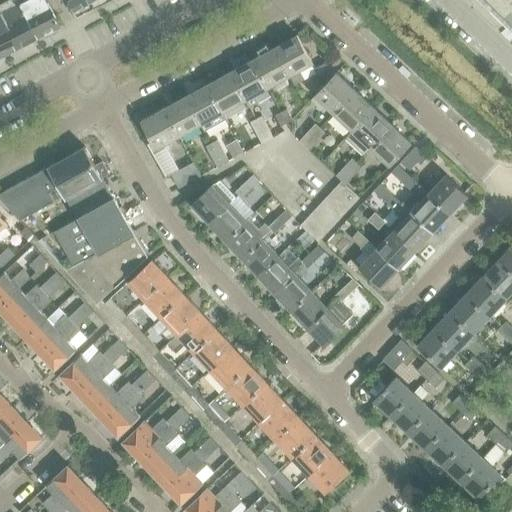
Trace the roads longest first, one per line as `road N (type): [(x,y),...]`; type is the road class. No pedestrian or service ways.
road 1 (residential): [(102,107),(168,219),(327,393)]
road 2 (residential): [(511,189),(312,0)]
road 3 (residential): [(327,393),(511,190)]
road 4 (residential): [(102,107),(287,0)]
road 5 (residential): [(363,511),(394,473),(327,393)]
road 6 (residential): [(211,0),(80,69)]
